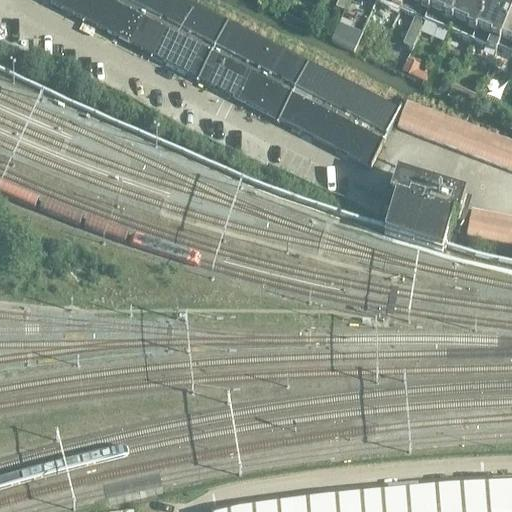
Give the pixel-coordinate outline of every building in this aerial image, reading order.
[(66,0),(44,0),(62,9),(66,0)] [(139,0),(66,0),(62,9),(119,39),(139,0)] [(193,8),(177,0),(139,0),(119,39),(164,62),(193,8)] [(345,0),(338,0),(334,10),(342,13),(347,1),(345,0)] [(374,0),(374,1),(399,11),(403,2),(403,0),(374,0)] [(403,0),(403,2),(399,11),(414,18),(403,45),(412,49),(423,22),(427,14),(432,0),(403,0)] [(432,0),(427,14),(423,22),(438,28),(437,30),(446,34),(447,32),(450,24),(460,0),(432,0)] [(460,0),(450,24),(447,32),(460,38),(460,39),(470,44),(471,42),(474,35),(489,0),(460,0)] [(489,0),(474,35),(471,42),(484,47),(484,48),(496,54),(498,49),(500,45),(501,41),(511,16),(511,1),(509,0),(489,0)] [(227,26),(193,8),(164,62),(198,80),(227,26)] [(511,16),(501,41),(500,45),(498,49),(511,55),(511,16)] [(339,21),(334,32),(356,41),(361,30),(339,21)] [(306,66),(227,26),(198,80),(278,121),(306,66)] [(360,35),(355,47),(378,60),(384,46),(374,42),(376,36),(362,30),(360,35)] [(407,61),(401,75),(424,85),(426,85),(426,76),(418,72),(420,67),(407,61)] [(306,66),(278,121),(369,168),(398,113),(306,66)] [(440,91),(448,95),(451,90),(443,85),(440,91)] [(452,87),(449,95),(456,98),(464,102),(469,105),(471,106),(473,107),(476,97),(452,87)] [(408,133),(417,110),(405,105),(396,129),(408,133)] [(420,138),(429,115),(417,110),(408,133),(420,138)] [(432,142),(441,119),(429,115),(420,138),(432,142)] [(444,147),(453,124),(441,119),(432,142),(444,147)] [(456,152),(464,128),(453,124),(444,147),(456,152)] [(468,156),(476,133),(464,128),(456,152),(468,156)] [(480,161),(488,137),(476,133),(468,156),(480,161)] [(492,165),(500,142),(488,137),(480,161),(492,165)] [(504,170),(511,147),(511,145),(500,142),(492,165),(504,170)] [(394,202),(385,234),(384,236),(442,254),(453,219),(459,221),(464,224),(472,199),(465,198),(396,177),(389,200),(394,202)] [(478,239),(483,214),(470,212),(465,236),(478,239)] [(490,241),(495,217),(483,214),(478,239),(490,241)] [(503,244),(508,219),(495,217),(490,241),(503,244)] [(511,245),(511,219),(508,219),(503,244),(511,245)] [(511,511),(511,480),(459,483),(426,485),(334,494),(258,504),(240,507),(218,511),(511,511)]
